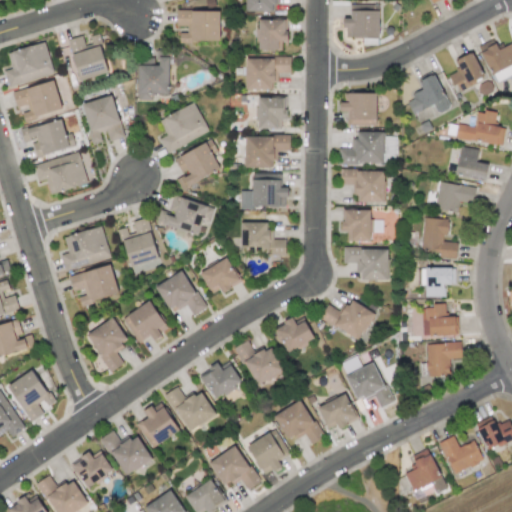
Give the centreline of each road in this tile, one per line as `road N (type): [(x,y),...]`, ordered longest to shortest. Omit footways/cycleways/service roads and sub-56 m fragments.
road 1 (residential): [(91,414),(312,276),(315,0)]
road 2 (residential): [(0,148),(59,346),(91,414)]
road 3 (residential): [(511,376),(272,511)]
road 4 (residential): [(315,73),(369,71),(411,56),(511,1)]
road 5 (residential): [(511,207),(492,276),(494,317),(511,359)]
road 6 (residential): [(0,34),(97,7),(140,18)]
road 7 (residential): [(24,227),(115,201),(139,182)]
